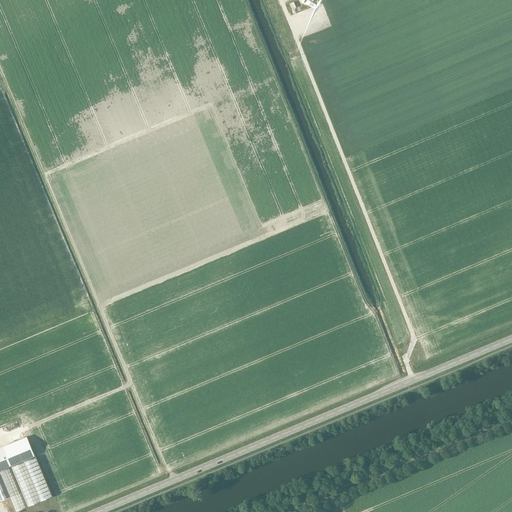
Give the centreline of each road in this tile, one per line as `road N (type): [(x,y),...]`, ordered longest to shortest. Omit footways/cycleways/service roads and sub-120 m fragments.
road 1 (primary): [(97,511),(511,338)]
road 2 (unclassified): [(276,511),(511,414)]
